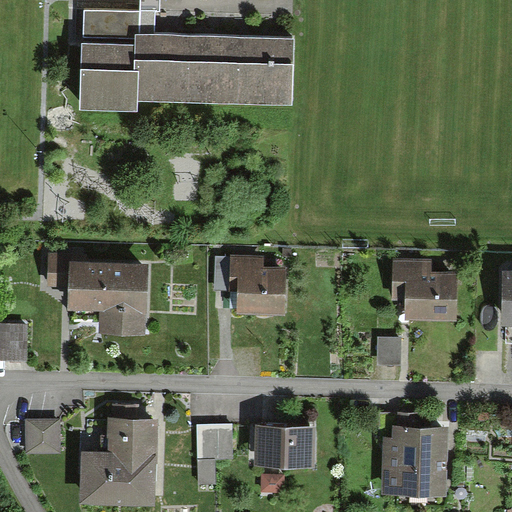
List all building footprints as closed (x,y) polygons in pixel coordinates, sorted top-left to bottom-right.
[(145,0),(145,10),(144,29),(148,29),(154,29),(155,10),(162,11),(162,0),(145,0)] [(145,10),(84,8),(81,106),(139,108),(140,97),(296,102),(298,34),(154,29),(148,29),(144,29),(145,10)] [(267,252),(216,251),(216,288),(231,288),(231,272),(236,272),(241,272),(240,312),(286,313),(287,265),(267,264),(267,252)] [(78,253),(48,252),(47,289),(70,290),(69,310),(100,311),(99,318),(99,331),(148,332),(150,262),(78,261),(78,253)] [(433,259),(392,258),(392,304),(398,304),(407,304),(407,323),(460,323),(460,269),(433,269),(433,259)] [(30,322),(0,320),(0,357),(29,358),(30,322)] [(404,337),(380,335),(378,364),(402,365),(404,337)] [(158,433),(158,417),(140,417),(140,405),(115,405),(115,412),(110,412),(110,449),(86,449),(86,500),(157,501),(158,433)] [(63,420),(28,419),(27,451),(62,452),(63,420)] [(217,422),(197,422),(196,457),(217,457),(217,422)] [(234,422),(217,422),(217,457),(234,457),(234,422)] [(317,424),(260,422),(259,464),(317,465),(317,424)] [(450,443),(450,425),(395,424),(395,435),(385,435),(383,493),(452,495),(452,466),(443,466),(443,459),(449,459),(450,443)]
